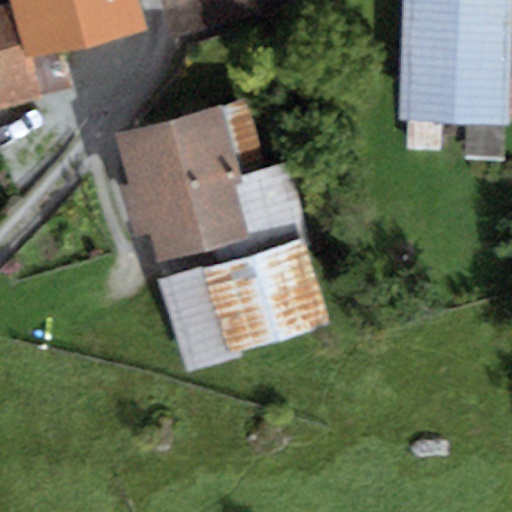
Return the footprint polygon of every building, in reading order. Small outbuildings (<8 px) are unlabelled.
[(144,0),(24,0),(37,47),(149,18),(144,0)] [(180,0),(187,26),(246,12),(242,0),(180,0)] [(511,0),(413,0),(408,116),(511,120),(511,0)] [(19,1),(0,5),(0,106),(44,95),(19,1)] [(226,103),(129,124),(156,249),(253,228),(226,103)] [(261,238),(307,229),(298,184),(252,192),(261,238)] [(306,234),(164,275),(194,378),(250,362),(255,379),(303,365),(294,334),(332,323),(306,234)]
